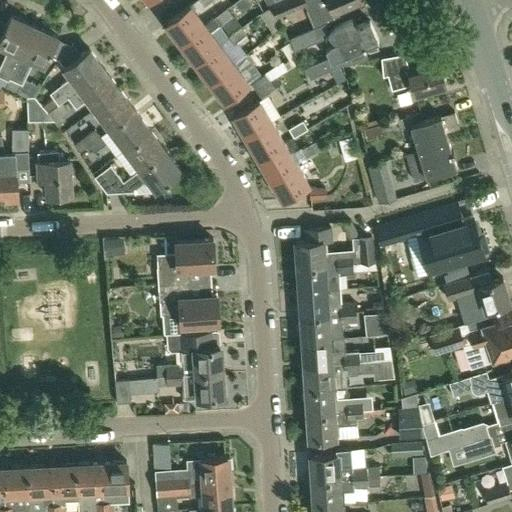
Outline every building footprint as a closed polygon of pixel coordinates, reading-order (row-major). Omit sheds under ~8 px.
[(181,42),(204,25),(194,11),(207,0),(195,0),(189,5),(166,22),(181,42)] [(278,0),(271,3),(268,5),(271,11),(275,18),(306,6),(314,27),(340,16),(337,10),(360,0),(278,0)] [(195,61),(218,44),(208,31),(229,14),(224,8),(204,25),(181,42),(195,61)] [(10,81),(35,26),(12,15),(0,39),(0,44),(9,49),(0,67),(0,76),(8,80),(10,81)] [(342,64),(359,61),(355,50),(378,40),(369,20),(356,26),(351,20),(334,26),(327,33),(335,41),(331,43),(325,48),(328,56),(303,67),(309,78),(342,64)] [(46,66),(59,37),(35,26),(10,81),(8,80),(4,88),(16,93),(32,60),(46,66)] [(324,26),(290,40),(295,52),(324,40),(327,33),(324,26)] [(233,44),(245,35),(239,27),(227,36),(233,44)] [(210,80),(232,63),(218,44),(195,61),(210,80)] [(289,44),(282,48),(289,62),(284,65),(288,72),(301,64),(289,44)] [(40,105),(47,113),(54,107),(53,105),(57,102),(57,103),(66,96),(67,97),(104,69),(89,48),(64,67),(70,75),(49,92),(53,96),(40,105)] [(416,97),(446,88),(437,59),(408,67),(404,53),(381,57),(382,75),(388,73),(392,88),(412,82),(416,97)] [(224,100),(247,83),(232,63),(210,80),(224,100)] [(67,97),(74,107),(87,98),(95,108),(120,89),(104,69),(67,97)] [(256,90),(269,81),(264,74),(251,82),(256,90)] [(0,76),(0,87),(4,88),(8,80),(0,76)] [(269,81),(256,90),(261,97),(274,88),(269,81)] [(110,128),(135,110),(120,89),(95,108),(110,128)] [(47,113),(40,105),(33,97),(27,97),(27,121),(53,120),(47,113)] [(234,114),(246,135),(270,121),(258,100),(234,114)] [(56,124),(63,119),(54,107),(47,113),(53,120),(56,124)] [(110,128),(125,148),(150,130),(135,110),(110,128)] [(448,140),(445,131),(458,127),(454,112),(441,116),(440,115),(406,125),(407,128),(409,134),(413,133),(418,149),(418,150),(448,140)] [(370,129),(374,139),(407,128),(406,125),(404,118),(370,129)] [(303,119),(290,126),(294,135),(308,127),(303,119)] [(270,121),(246,135),(258,156),(282,142),(277,133),(270,121)] [(87,144),(88,145),(99,136),(94,128),(73,143),(78,150),(87,144)] [(28,153),(28,129),(12,129),(12,152),(12,153),(28,153)] [(140,169),(165,150),(150,130),(125,148),(140,168),(140,169)] [(16,167),(29,166),(28,153),(12,153),(12,152),(2,152),(1,135),(0,135),(0,198),(18,197),(16,167)] [(104,142),(99,136),(88,145),(92,151),(104,142)] [(357,157),(351,136),(339,140),(345,160),(357,157)] [(426,176),(456,166),(448,140),(418,150),(418,149),(405,153),(414,179),(425,175),(426,176)] [(319,149),(315,141),(302,148),(306,156),(319,149)] [(270,177),(294,163),(282,142),(258,156),(270,177)] [(47,195),(71,194),(69,158),(58,158),(58,149),(37,150),(39,180),(46,180),(47,195)] [(103,171),(94,177),(106,192),(130,191),(134,191),(134,188),(147,178),(156,189),(181,171),(165,150),(140,169),(140,168),(123,181),(119,177),(110,165),(103,171)] [(283,198),(307,184),(294,163),(270,177),(283,198)] [(385,164),(371,168),(375,183),(390,179),(385,164)] [(326,197),(325,187),(310,187),(310,198),(326,197)] [(484,256),(472,216),(444,224),(439,207),(376,226),(381,244),(417,233),(428,272),(484,256)] [(353,237),(353,249),(323,251),(323,241),(331,240),(330,227),(307,229),(307,241),(296,241),(297,257),(298,257),(299,267),(375,261),(373,236),(353,237)] [(107,237),(105,237),(106,253),(108,253),(118,252),(117,237),(107,237)] [(216,266),(214,238),(176,241),(177,253),(160,254),(161,266),(158,267),(159,284),(190,282),(189,268),(216,266)] [(340,288),(339,273),(376,271),(375,261),(299,267),(300,276),(298,276),(299,291),(340,288)] [(476,292),(471,276),(444,283),(449,299),(476,292)] [(478,285),(482,296),(468,300),(474,320),(489,316),(487,310),(511,302),(503,277),(478,285)] [(219,322),(218,294),(191,296),(190,282),(159,284),(160,302),(163,301),(164,314),(181,313),(182,325),(219,322)] [(341,302),(340,288),(299,291),(301,306),(302,315),(356,312),(355,301),(341,302)] [(375,298),(361,298),(361,310),(375,310),(375,298)] [(356,312),(302,315),(303,325),(302,325),(303,340),(342,337),(341,323),(357,322),(356,312)] [(386,313),(375,314),(377,335),(388,334),(386,313)] [(511,321),(498,325),(497,322),(470,331),(471,334),(463,337),(459,325),(431,334),(437,353),(472,341),(473,343),(475,348),(484,345),(489,361),(508,355),(507,352),(511,349),(511,321)] [(121,324),(112,324),(113,336),(122,335),(121,324)] [(222,362),(221,346),(213,347),(212,331),(166,334),(167,348),(170,351),(178,350),(179,364),(167,365),(168,375),(221,371),(221,362),(222,362)] [(342,337),(303,340),(304,355),(305,355),(305,364),(360,360),(359,351),(359,349),(343,350),(342,337)] [(375,350),(359,351),(360,360),(376,359),(391,358),(389,345),(375,346),(375,350)] [(306,373),(305,373),(306,389),(333,387),(333,388),(348,387),(347,374),(373,372),(374,379),(394,377),(391,358),(376,359),(360,360),(305,364),(306,373)] [(511,395),(511,370),(503,373),(503,374),(486,379),(486,381),(476,384),(473,375),(450,382),(454,395),(474,389),(474,390),(478,392),(489,389),(493,401),(511,395)] [(224,396),(223,380),(222,380),(221,371),(168,375),(167,375),(167,376),(168,385),(183,384),(184,399),(224,396)] [(158,390),(158,386),(168,385),(167,376),(129,379),(115,381),(117,402),(131,401),(130,393),(158,390)] [(411,379),(401,382),(405,394),(415,391),(411,379)] [(372,409),(371,396),(333,398),(333,388),(333,387),(306,389),(307,404),(308,404),(309,413),(363,410),(372,409)] [(420,406),(419,403),(416,393),(401,397),(402,407),(420,406)] [(511,395),(493,401),(493,402),(495,401),(499,413),(497,414),(500,424),(511,420),(511,395)] [(427,436),(423,423),(420,406),(402,407),(398,408),(400,438),(424,437),(427,436)] [(336,436),(335,426),(337,426),(337,424),(357,423),(357,421),(364,420),(363,410),(309,413),(309,423),(308,423),(310,438),(336,436)] [(434,419),(423,423),(427,436),(424,437),(430,454),(465,443),(490,435),(486,422),(482,421),(463,427),(461,427),(439,433),(434,419)] [(340,426),(341,439),(361,438),(360,424),(340,426)] [(494,450),(490,435),(465,443),(470,458),(494,450)] [(422,455),(421,441),(391,442),(392,457),(422,455)] [(380,475),(379,465),(353,467),(351,448),(336,450),(336,453),(311,454),(312,471),(313,471),(313,480),(380,475)] [(229,481),(228,472),(230,471),(229,455),(202,458),(203,470),(201,471),(189,472),(189,474),(174,475),(174,473),(156,474),(156,486),(196,483),(196,484),(229,481)] [(129,500),(127,460),(111,461),(111,463),(102,463),(103,489),(104,511),(114,511),(114,501),(129,500)] [(104,511),(103,489),(102,463),(92,464),(92,462),(77,463),(79,488),(79,502),(78,502),(79,506),(94,505),(94,511),(104,511)] [(79,488),(77,463),(62,464),(62,465),(53,466),(54,492),(54,511),(64,511),(64,507),(66,507),(66,503),(78,502),(79,502),(79,488)] [(54,511),(54,492),(53,466),(44,466),(44,464),(27,465),(28,491),(29,506),(29,511),(54,511)] [(28,491),(27,465),(12,466),(12,468),(3,469),(4,494),(4,511),(29,511),(29,506),(28,491)] [(430,472),(419,474),(423,496),(434,494),(430,472)] [(344,502),(343,491),(353,490),(353,486),(381,484),(380,475),(313,480),(314,489),(313,489),(314,504),(340,503),(344,502)] [(232,505),(231,490),(229,490),(229,481),(196,484),(196,483),(156,486),(157,497),(176,496),(176,494),(190,493),(190,495),(203,494),(203,496),(205,496),(206,507),(232,505)] [(511,497),(506,483),(483,489),(488,503),(511,497)] [(426,511),(437,511),(434,494),(423,496),(426,511)] [(340,511),(340,503),(314,504),(314,511),(340,511)]
